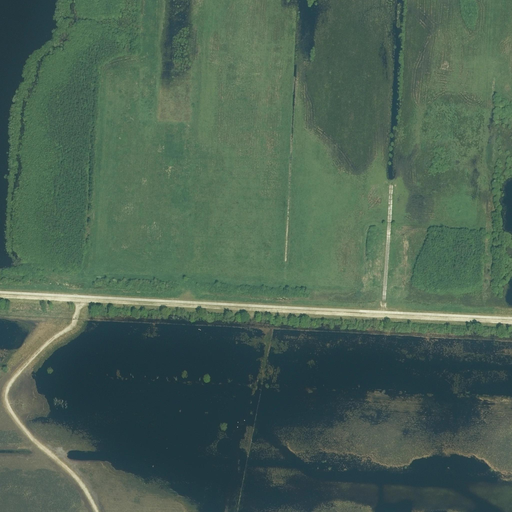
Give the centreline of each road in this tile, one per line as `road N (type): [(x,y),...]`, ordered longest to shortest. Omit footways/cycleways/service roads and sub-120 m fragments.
road 1 (track): [(249,309),(511,322)]
road 2 (track): [(249,309),(79,300)]
road 3 (track): [(391,186),(383,316)]
